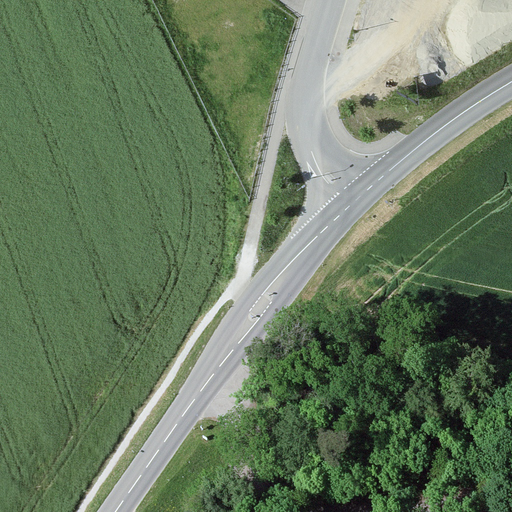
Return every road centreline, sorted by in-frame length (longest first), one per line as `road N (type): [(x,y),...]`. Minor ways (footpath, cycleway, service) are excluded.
road 1 (residential): [(347,207),(304,123),(310,64),(331,0)]
road 2 (secondary): [(511,82),(446,124),(347,207)]
road 3 (secondary): [(347,207),(221,363)]
road 4 (secondary): [(221,363),(115,511)]
road 5 (residential): [(221,363),(244,468),(261,496),(293,511)]
road 6 (residential): [(386,511),(511,498)]
